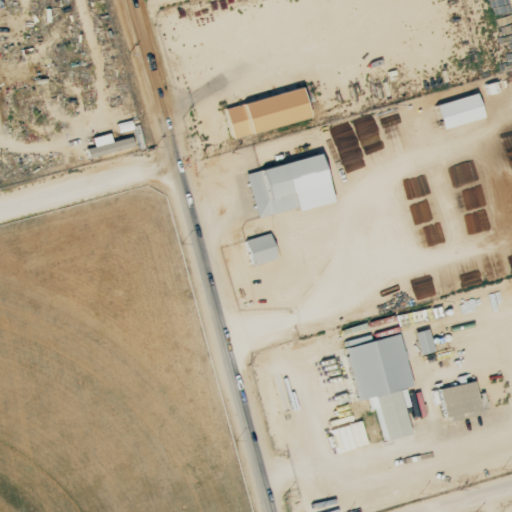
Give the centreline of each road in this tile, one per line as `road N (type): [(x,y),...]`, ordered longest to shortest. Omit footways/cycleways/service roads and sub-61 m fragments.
road 1 (tertiary): [(269,511),(131,0)]
road 2 (residential): [(180,176),(0,223)]
